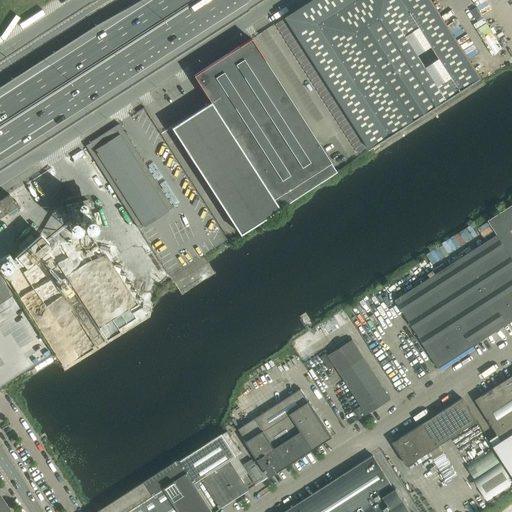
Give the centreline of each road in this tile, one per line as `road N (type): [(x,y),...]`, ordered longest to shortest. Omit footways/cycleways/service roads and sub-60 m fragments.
road 1 (unknown): [(140,89),(207,184),(226,186),(265,164),(301,138),(304,125),(244,22)]
road 2 (unclassified): [(279,0),(0,179)]
road 3 (residential): [(250,511),(511,342)]
road 4 (motorway): [(0,139),(221,0)]
road 5 (motorway): [(169,0),(0,109)]
road 6 (unknown): [(118,103),(191,208),(141,247)]
road 7 (tertiary): [(0,74),(122,0)]
road 8 (tertiary): [(109,0),(0,74)]
